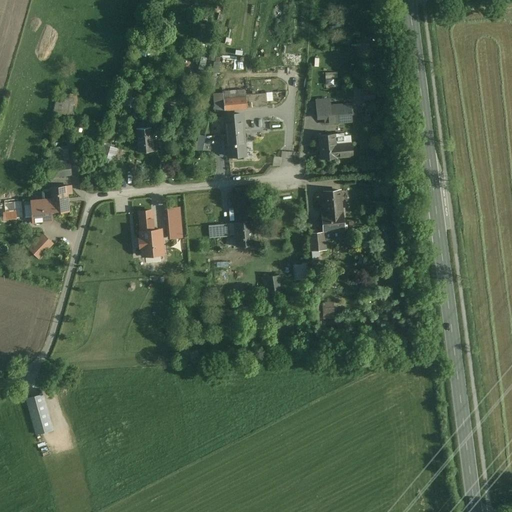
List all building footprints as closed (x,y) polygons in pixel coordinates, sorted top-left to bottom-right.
[(137,45),(120,104),(139,109),(156,50),(137,45)] [(211,73),(211,71),(217,72),(220,54),(209,52),(208,56),(199,55),(197,70),(211,73)] [(213,75),(205,79),(208,85),(216,81),(213,75)] [(246,91),(224,92),(225,110),(246,109),(246,96),(246,91)] [(74,99),(58,95),(52,117),(70,121),(74,99)] [(267,95),(246,96),(246,109),(267,108),(267,95)] [(329,99),(317,100),(318,117),(326,116),(325,105),(329,105),(329,99)] [(329,105),(325,105),(326,116),(326,122),(350,120),(348,104),(329,105)] [(112,111),(94,174),(102,176),(112,142),(120,113),(112,111)] [(241,119),(226,120),(228,144),(243,142),(241,119)] [(154,124),(138,126),(140,149),(156,148),(154,124)] [(334,132),(318,133),(320,155),(335,154),(334,142),(334,132)] [(350,141),(334,142),(335,154),(351,153),(350,141)] [(112,142),(102,176),(109,178),(118,144),(112,142)] [(228,144),(227,144),(228,156),(245,155),(244,142),(243,142),(228,144)] [(67,147),(48,149),(50,164),(69,162),(67,147)] [(50,164),(48,164),(49,177),(71,174),(69,162),(50,164)] [(65,187),(50,188),(51,199),(42,200),(43,212),(52,211),(67,210),(66,193),(65,187)] [(50,188),(43,189),(41,191),(42,200),(51,199),(50,188)] [(339,191),(324,192),(326,215),(341,213),(339,191)] [(153,228),(152,211),(146,211),(146,206),(141,207),(142,233),(145,233),(146,251),(163,250),(162,227),(153,228)] [(179,212),(165,213),(166,222),(168,222),(169,231),(174,230),(175,240),(182,239),(179,212)] [(326,215),(322,215),(323,230),(343,228),(342,213),(341,213),(326,215)] [(250,221),(235,223),(236,234),(237,246),(252,245),(250,221)] [(228,223),(208,225),(209,237),(229,235),(228,223)] [(235,223),(228,223),(229,235),(236,234),(235,223)] [(324,232),(309,234),(310,250),(325,249),(324,232)] [(359,255),(357,261),(366,264),(368,257),(359,255)] [(281,276),(263,278),(265,292),(283,290),(281,276)] [(334,300),(321,301),(322,317),(334,317),(334,300)] [(186,358),(198,357),(197,349),(186,350),(186,358)] [(52,430),(42,393),(26,397),(35,434),(52,430)]
